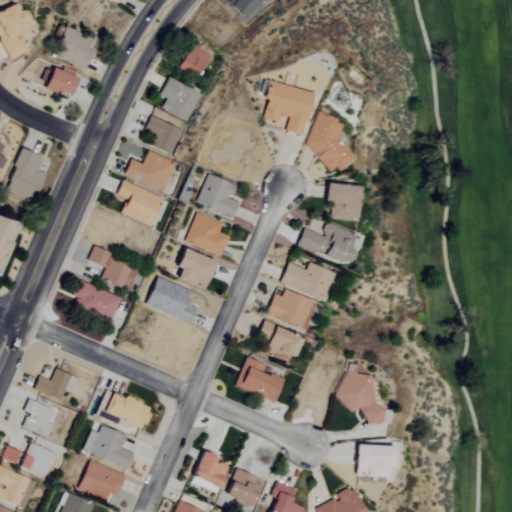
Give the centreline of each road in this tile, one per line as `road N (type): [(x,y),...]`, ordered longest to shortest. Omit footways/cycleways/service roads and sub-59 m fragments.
road 1 (tertiary): [(0,349),(91,144),(169,0)]
road 2 (residential): [(143,511),(280,187)]
road 3 (residential): [(306,445),(0,310)]
